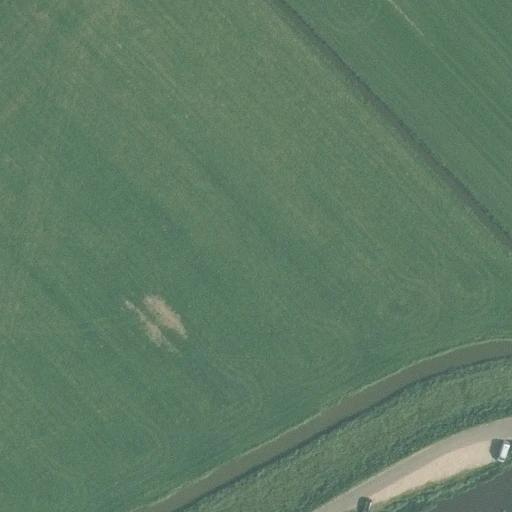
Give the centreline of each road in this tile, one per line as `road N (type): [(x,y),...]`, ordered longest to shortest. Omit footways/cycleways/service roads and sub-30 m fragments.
road 1 (track): [(97,0),(0,445)]
road 2 (unclassified): [(322,511),(423,452),(511,423)]
